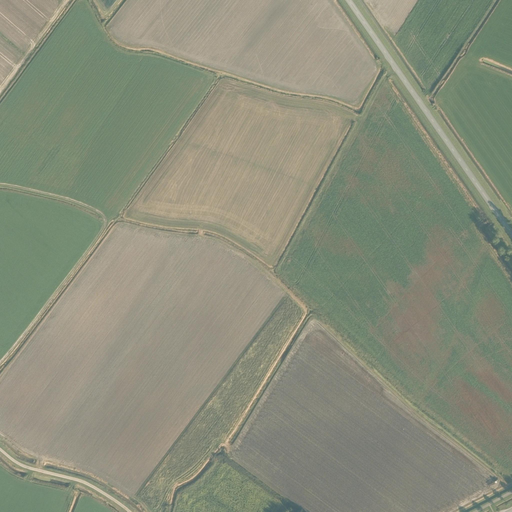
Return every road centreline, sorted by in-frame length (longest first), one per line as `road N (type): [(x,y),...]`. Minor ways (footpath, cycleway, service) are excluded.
road 1 (secondary): [(511,234),(348,0)]
road 2 (unclassified): [(129,511),(87,483),(29,468),(0,448)]
